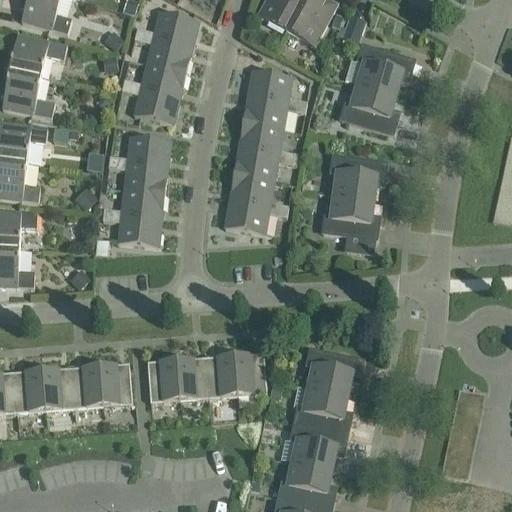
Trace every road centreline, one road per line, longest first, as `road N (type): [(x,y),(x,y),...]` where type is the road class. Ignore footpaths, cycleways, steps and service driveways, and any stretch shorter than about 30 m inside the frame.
road 1 (residential): [(191,304),(207,124),(243,0)]
road 2 (residential): [(427,285),(452,150),(498,23)]
road 3 (residential): [(427,285),(191,304)]
road 4 (residential): [(392,511),(427,285)]
road 5 (residential): [(191,304),(0,320)]
